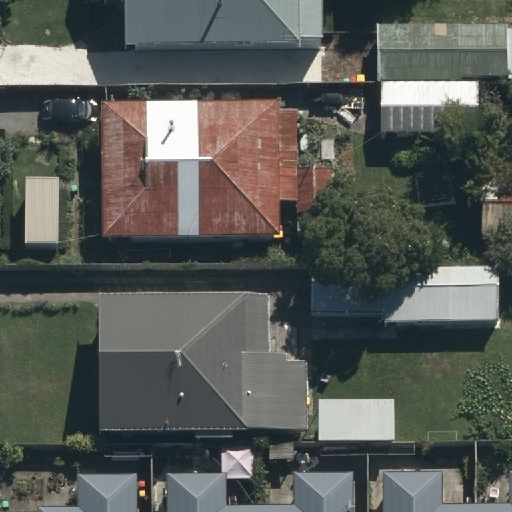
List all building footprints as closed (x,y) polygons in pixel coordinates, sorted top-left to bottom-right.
[(99,0),(100,21),(125,21),(125,71),(298,70),(298,61),(320,61),(320,1),(359,1),(359,0),(99,0)] [(511,33),(376,34),(376,153),(476,153),(476,96),(511,96),(511,33)] [(296,128),(104,129),(105,263),(280,261),(280,230),(340,230),(340,187),(297,187),(296,128)] [(511,192),(479,193),(481,255),(511,254),(511,192)] [(61,199),(26,199),(24,262),(60,263),(61,199)] [(398,275),(310,278),(312,331),(384,331),(385,338),(499,338),(500,283),(398,285),(398,275)] [(101,457),(267,454),(267,475),(294,475),(294,450),(308,450),(307,385),(288,386),(288,377),(270,377),(270,314),(102,315),(101,457)] [(345,414),(345,460),(395,460),(395,414),(345,414)] [(78,511),(511,511),(511,492),(511,511),(446,511),(447,491),(385,491),(385,511),(354,511),(354,492),(293,492),(292,511),(230,511),(231,493),(168,493),(167,511),(141,511),(141,492),(78,492),(78,511)]
